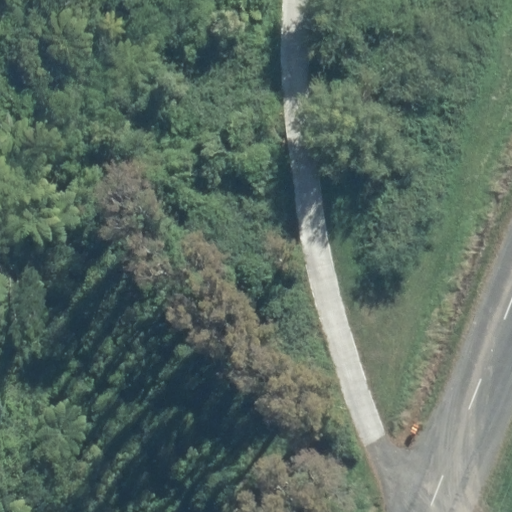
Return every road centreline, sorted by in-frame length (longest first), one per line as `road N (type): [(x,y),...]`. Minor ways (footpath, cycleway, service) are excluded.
road 1 (unknown): [(445,453),(372,176),(368,0)]
road 2 (tertiary): [(421,511),(511,285)]
